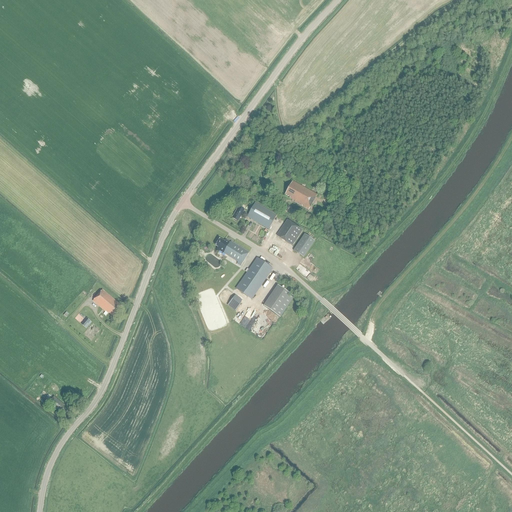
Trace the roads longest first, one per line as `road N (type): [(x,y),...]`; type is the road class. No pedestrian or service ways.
road 1 (unclassified): [(39,511),(57,449),(100,393),(182,202)]
road 2 (track): [(319,298),(346,283),(457,161),(511,50)]
road 3 (track): [(319,298),(304,332),(138,511)]
road 4 (unclassified): [(182,202),(336,0)]
road 5 (track): [(366,341),(381,309),(511,148)]
road 6 (unclassified): [(319,298),(182,202)]
